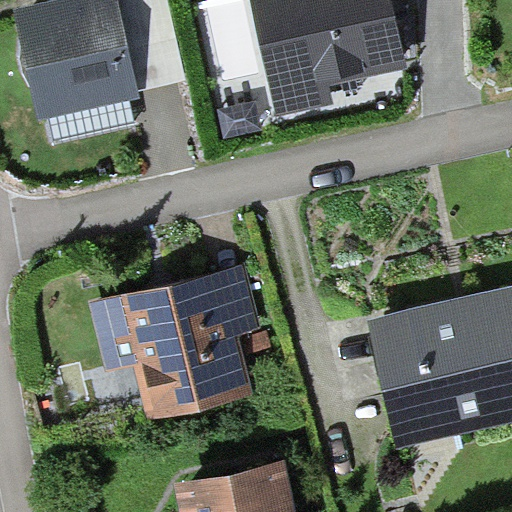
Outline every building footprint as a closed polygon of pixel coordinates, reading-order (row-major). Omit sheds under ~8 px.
[(53,0),(19,7),(39,104),(128,85),(110,0),(53,0)] [(110,0),(128,85),(175,76),(159,0),(110,0)] [(386,0),(261,0),(283,97),(321,88),(316,66),(397,48),(386,0)] [(232,268),(93,302),(106,357),(144,348),(156,398),(236,379),(224,328),(246,323),(232,268)] [(511,320),(504,285),(377,313),(403,434),(511,410),(511,320)] [(180,476),(186,511),(287,511),(278,458),(180,476)]
